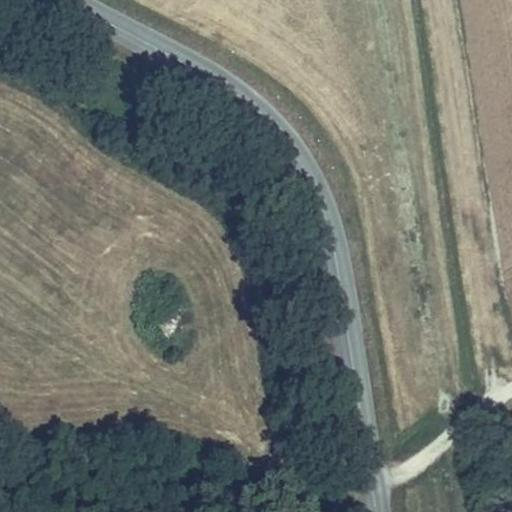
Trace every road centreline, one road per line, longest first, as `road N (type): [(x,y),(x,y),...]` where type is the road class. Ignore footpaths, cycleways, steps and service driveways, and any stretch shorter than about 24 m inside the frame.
road 1 (residential): [(63,0),(253,111),(295,154),(325,215),(376,511)]
road 2 (track): [(501,395),(443,0)]
road 3 (track): [(511,387),(400,471),(370,480)]
